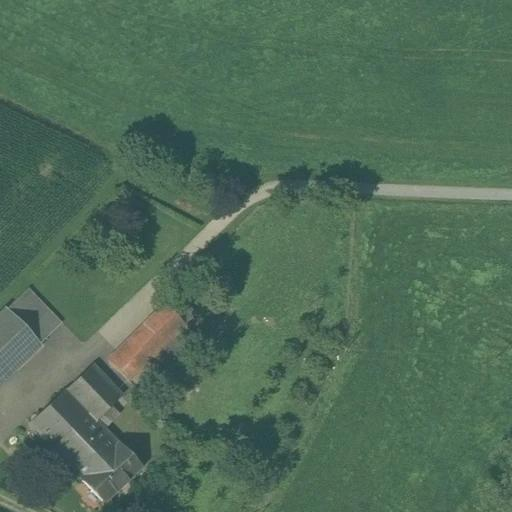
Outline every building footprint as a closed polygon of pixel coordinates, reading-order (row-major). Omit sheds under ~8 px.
[(31,287),(0,318),(0,380),(63,321),(31,287)] [(180,292),(112,355),(132,377),(146,363),(156,352),(164,359),(174,368),(200,342),(191,332),(186,325),(199,312),(180,292)] [(94,364),(62,396),(82,415),(91,423),(121,392),(94,364)] [(62,396),(31,429),(50,446),(82,415),(62,396)] [(82,415),(50,446),(81,478),(114,447),(91,423),(82,415)] [(140,472),(114,447),(81,478),(106,505),(140,472)]
